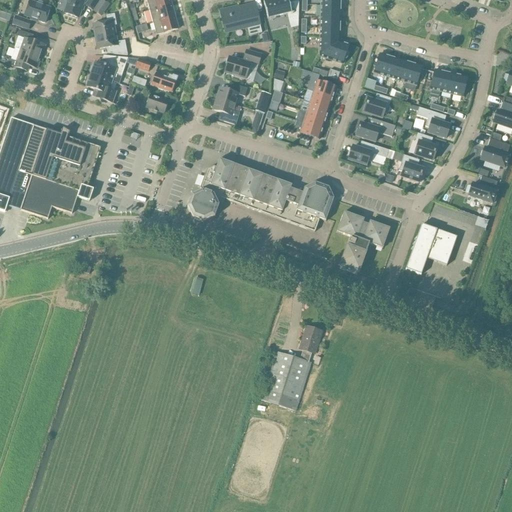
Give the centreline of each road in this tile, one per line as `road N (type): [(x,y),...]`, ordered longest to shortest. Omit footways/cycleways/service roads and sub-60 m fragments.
road 1 (tertiary): [(382,306),(153,229)]
road 2 (residential): [(417,208),(471,133),(486,58)]
road 3 (tertiary): [(153,229),(112,227),(0,252)]
road 4 (residential): [(327,170),(186,125)]
road 5 (residential): [(66,100),(81,54),(77,35),(64,31),(42,92)]
road 6 (residential): [(327,170),(372,33)]
road 7 (tertiary): [(511,352),(382,306)]
road 8 (residential): [(186,125),(210,52),(197,0)]
road 9 (residential): [(66,100),(182,140)]
